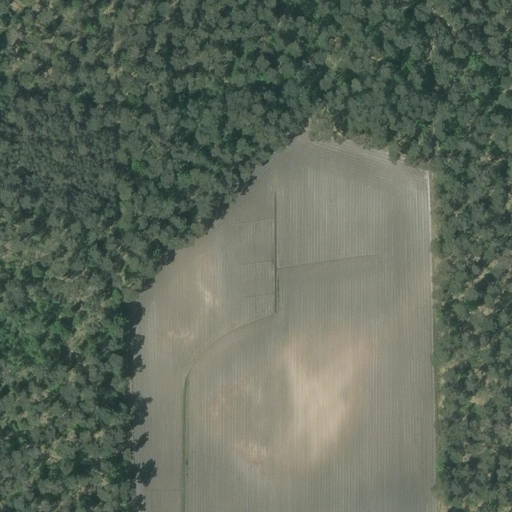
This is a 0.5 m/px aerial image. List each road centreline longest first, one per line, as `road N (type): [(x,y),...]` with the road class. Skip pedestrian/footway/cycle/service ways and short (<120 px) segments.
road 1 (track): [(104,0),(127,511)]
road 2 (track): [(444,511),(432,18)]
road 3 (track): [(413,0),(511,96)]
